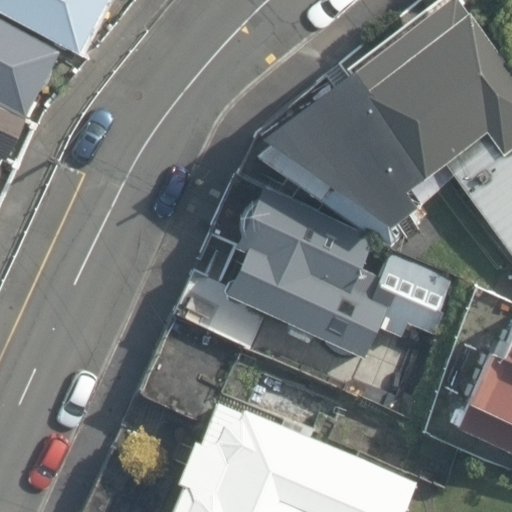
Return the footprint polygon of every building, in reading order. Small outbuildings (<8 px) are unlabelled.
[(0,0),(0,25),(53,52),(79,66),(112,0),(0,0)] [(511,251),(511,79),(449,0),(445,0),(261,147),(391,235),(418,216),(404,196),(447,166),(511,251)] [(0,156),(53,52),(0,25),(0,156)] [(464,287),(260,200),(239,228),(214,291),(360,359),(374,325),(396,337),(409,320),(431,331),(464,287)] [(511,319),(497,354),(511,360),(511,319)] [(511,360),(497,354),(487,350),(456,423),(471,429),(479,409),(511,422),(511,360)] [(410,472),(203,390),(154,511),(412,511),(397,506),(410,472)]
